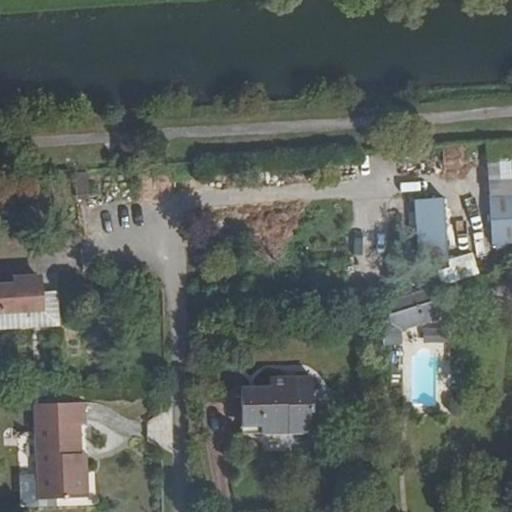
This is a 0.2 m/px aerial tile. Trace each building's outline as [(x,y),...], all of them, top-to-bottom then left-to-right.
[(511,245),(511,141),(488,142),(494,246),(511,245)] [(73,198),(89,197),(87,170),(71,170),(73,198)] [(448,264),(449,262),(445,200),(418,202),(421,265),(436,265),(448,264)] [(442,285),(480,274),(473,255),(449,262),(448,264),(436,265),(442,285)] [(0,312),(41,310),(39,277),(0,279),(0,312)] [(431,288),(381,303),(382,332),(400,332),(401,318),(437,307),(431,288)] [(271,377),(271,387),(271,393),(241,394),(242,424),(261,424),(261,432),(311,432),(311,411),(315,411),(315,376),(271,377)] [(90,498),(89,465),(78,464),(77,454),(83,453),(82,423),(88,423),(88,403),(37,404),(39,499),(90,498)] [(78,464),(89,465),(89,454),(83,453),(77,454),(78,464)] [(484,507),(511,506),(511,492),(484,493),(484,507)]
